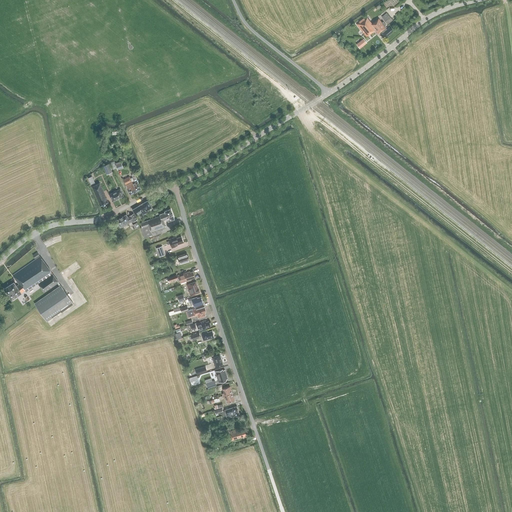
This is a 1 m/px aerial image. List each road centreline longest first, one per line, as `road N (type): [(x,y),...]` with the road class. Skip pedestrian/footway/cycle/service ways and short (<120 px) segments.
road 1 (tertiary): [(174,184),(337,88),(435,13),(478,0)]
road 2 (unclassified): [(282,511),(174,184)]
road 3 (track): [(306,107),(511,273)]
road 4 (tertiary): [(0,261),(54,224),(99,218),(174,184)]
